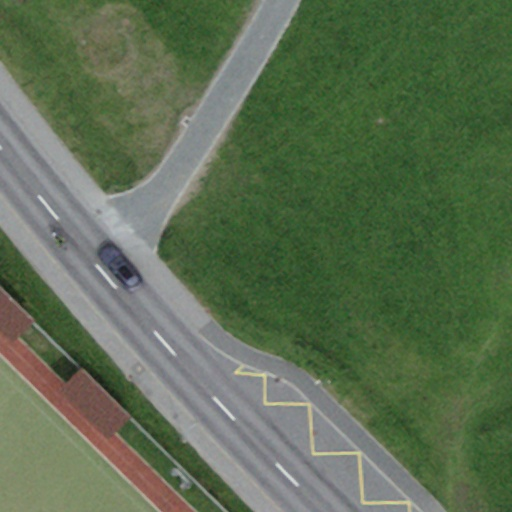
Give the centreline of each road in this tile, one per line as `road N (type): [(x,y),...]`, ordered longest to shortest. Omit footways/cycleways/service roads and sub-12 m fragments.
road 1 (primary): [(0,145),(153,330),(323,511)]
road 2 (track): [(94,261),(177,177),(277,0)]
